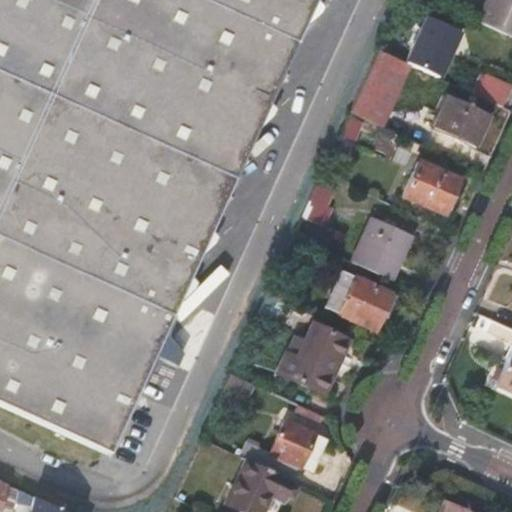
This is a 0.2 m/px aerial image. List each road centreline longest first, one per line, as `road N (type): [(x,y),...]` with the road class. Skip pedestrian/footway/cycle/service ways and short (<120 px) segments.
road 1 (residential): [(402,427),(511,183)]
road 2 (residential): [(402,427),(511,478)]
